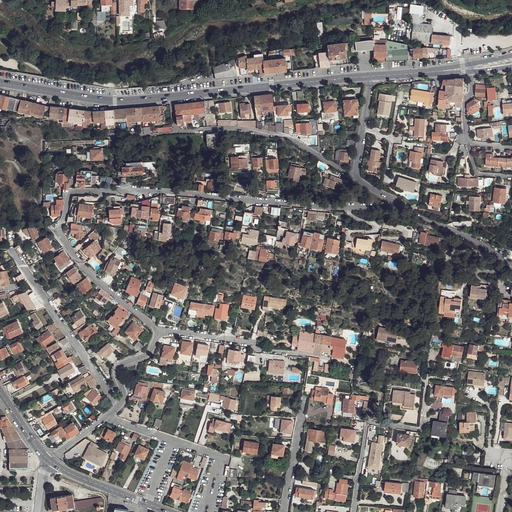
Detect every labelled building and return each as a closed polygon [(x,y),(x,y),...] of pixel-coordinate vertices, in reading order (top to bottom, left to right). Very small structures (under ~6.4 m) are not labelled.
[(66,6),(66,0),(56,0),(56,2),(52,2),(52,7),(56,7),(56,10),(66,11),(66,9),(66,6)] [(86,5),(86,9),(92,8),(91,0),(82,0),(83,5),(86,5)] [(133,8),(132,0),(119,0),(119,15),(126,15),(126,8),(129,8),(133,8)] [(180,0),(180,9),(189,9),(196,8),(199,8),(199,0),(180,0)] [(97,20),(97,21),(102,20),(106,20),(105,11),(97,12),(97,13),(97,18),(97,20)] [(413,23),(411,41),(431,43),(432,34),(432,25),(413,23)] [(356,45),(356,50),(374,49),(373,62),(386,61),(386,44),(387,41),(387,39),(387,38),(387,30),(387,26),(382,27),(382,30),(374,31),(374,38),(372,38),(372,40),(369,40),(355,42),(356,45)] [(154,34),(155,44),(165,37),(162,31),(154,34)] [(432,34),(431,43),(449,45),(450,36),(432,34)] [(386,44),(386,61),(408,59),(407,45),(387,41),(386,44)] [(334,44),(336,59),(340,58),(347,57),(345,43),(341,43),(338,44),(334,44)] [(327,45),(329,59),(336,59),(334,44),(327,45)] [(315,57),(316,67),(320,67),(330,66),(329,59),(327,45),(323,46),(324,52),(318,53),(314,53),(314,54),(315,57)] [(413,53),(413,58),(428,57),(427,52),(434,52),(434,48),(427,47),(420,48),(415,48),(412,48),(413,53)] [(238,63),(239,68),(240,68),(241,76),(248,75),(247,67),(247,58),(246,55),(236,59),(237,60),(238,60),(238,63)] [(247,67),(248,69),(252,69),(255,69),(256,73),(259,72),(259,74),(264,73),(263,60),(263,56),(254,58),(247,58),(247,67)] [(269,60),(269,73),(287,71),(285,58),(280,59),(277,59),(269,60)] [(213,68),(215,79),(237,76),(234,59),(213,68)] [(446,91),(446,92),(463,94),(464,86),(446,84),(446,91)] [(476,84),(475,88),(485,89),(485,96),(485,98),(487,98),(487,89),(486,85),(479,84),(476,84)] [(475,88),(475,96),(482,96),(485,96),(485,89),(475,88)] [(412,89),(410,100),(425,103),(424,105),(429,106),(430,107),(431,104),(429,104),(430,94),(433,94),(433,92),(431,92),(412,89)] [(440,90),(438,106),(448,108),(449,100),(446,99),(446,92),(446,91),(440,90)] [(446,92),(446,99),(449,100),(457,101),(462,102),(463,94),(446,92)] [(379,101),(377,114),(389,116),(392,95),(379,93),(378,100),(379,101)] [(254,96),(255,111),(260,110),(262,110),(274,109),(273,106),(272,94),(254,96)] [(1,95),(0,99),(0,108),(6,110),(7,109),(18,112),(21,100),(1,95)] [(344,100),(345,115),(353,115),(354,118),(357,118),(358,115),(358,114),(357,99),(344,100)] [(467,108),(470,114),(476,111),(475,110),(479,108),(477,103),(480,100),(473,99),(467,104),(467,108)] [(21,100),(18,112),(25,114),(30,115),(33,103),(21,100)] [(206,118),(207,127),(216,126),(215,113),(213,100),(204,101),(205,112),(206,118)] [(177,122),(178,126),(185,125),(184,121),(187,120),(187,115),(193,114),(199,113),(205,112),(204,101),(175,104),(176,116),(177,122)] [(322,113),(322,119),(339,118),(338,111),(336,111),(335,105),(335,101),(323,102),(324,112),(322,113)] [(216,104),(217,111),(220,111),(220,113),(231,111),(230,102),(219,103),(216,104)] [(296,103),(296,112),(310,111),(309,102),(296,103)] [(33,103),(30,115),(42,118),(45,109),(48,110),(49,107),(33,103)] [(240,103),(241,118),(245,118),(245,114),(251,113),(250,104),(245,104),(243,104),(243,103),(240,103)] [(511,113),(511,103),(503,104),(504,114),(511,113)] [(277,109),(278,115),(288,115),(288,111),(288,109),(286,109),(286,105),(277,105),(273,106),(274,109),(277,109)] [(50,106),(49,118),(58,120),(58,119),(59,107),(50,106)] [(148,107),(149,121),(156,120),(157,123),(161,122),(160,115),(163,115),(163,106),(159,106),(148,107)] [(127,121),(127,128),(131,128),(131,122),(143,121),(142,107),(126,109),(127,121)] [(63,121),(62,129),(68,130),(68,125),(72,125),(72,122),(83,123),(84,110),(65,108),(63,119),(63,121)] [(106,123),(106,125),(114,124),(114,122),(113,109),(105,110),(106,122),(106,123)] [(113,109),(114,122),(127,121),(126,109),(118,109),(113,109)] [(84,110),(83,123),(82,128),(86,128),(86,124),(89,124),(89,123),(94,124),(93,122),(93,111),(84,110)] [(93,111),(93,122),(100,122),(100,123),(106,122),(105,110),(93,111)] [(415,131),(414,136),(424,137),(425,119),(415,118),(415,126),(415,131)] [(296,124),(297,133),(301,132),(301,133),(311,133),(311,123),(296,124)] [(436,124),(436,132),(448,133),(449,130),(451,130),(451,125),(436,124)] [(158,128),(158,133),(173,132),(172,125),(163,126),(163,127),(158,128)] [(477,129),(478,134),(478,137),(478,138),(479,138),(487,137),(493,136),(492,128),(477,129)] [(432,132),(432,140),(443,140),(448,140),(448,137),(448,133),(436,132),(432,132)] [(206,133),(207,153),(215,153),(215,151),(219,151),(218,133),(206,133)] [(412,161),(411,167),(419,169),(423,148),(416,147),(415,152),(414,151),(411,151),(409,159),(413,159),(412,161)] [(370,165),(369,171),(375,172),(376,166),(381,167),(382,162),(378,162),(379,156),(380,150),(371,149),(370,158),(371,158),(371,161),(370,161),(369,165),(370,165)] [(91,159),(91,160),(103,160),(102,150),(91,150),(91,151),(91,159)] [(340,152),(339,160),(340,160),(340,162),(348,163),(349,152),(340,152)] [(486,153),(486,166),(490,166),(490,164),(499,165),(499,167),(503,167),(503,158),(493,157),(494,154),(486,153)] [(231,156),(232,169),(239,169),(239,168),(248,167),(247,158),(239,158),(239,156),(231,156)] [(252,157),(252,167),(253,167),(253,172),(258,172),(257,167),(262,166),(261,157),(252,157)] [(511,158),(503,158),(503,167),(507,167),(507,165),(511,165),(511,158)] [(265,160),(266,172),(278,171),(278,159),(265,160)] [(431,159),(429,171),(434,172),(434,175),(440,176),(442,166),(443,166),(444,161),(431,159)] [(350,172),(351,164),(335,163),(350,172)] [(122,167),(123,171),(121,171),(121,172),(118,172),(118,176),(122,176),(142,174),(142,168),(143,167),(143,166),(142,166),(126,167),(122,167)] [(291,166),(288,177),(292,178),(292,181),(298,182),(300,174),(305,175),(306,169),(300,167),(291,166)] [(77,177),(76,183),(79,183),(79,188),(80,188),(80,189),(84,189),(84,188),(85,188),(85,185),(91,185),(91,183),(91,175),(92,171),(81,170),(81,172),(81,177),(77,177)] [(59,173),(58,182),(60,182),(60,186),(64,187),(64,189),(69,189),(69,188),(69,183),(67,182),(68,174),(64,174),(59,174),(59,173)] [(325,177),(323,184),(340,190),(342,184),(344,180),(345,181),(345,179),(339,177),(339,178),(331,175),(330,179),(325,177)] [(458,178),(458,186),(478,186),(479,178),(458,178)] [(212,179),(209,179),(208,187),(211,188),(220,189),(221,180),(216,180),(215,179),(213,179),(212,179)] [(397,181),(396,186),(401,187),(404,188),(404,189),(414,192),(417,182),(407,179),(406,184),(397,181)] [(495,188),(493,202),(505,203),(506,189),(495,188)] [(431,194),(429,205),(434,206),(440,207),(442,196),(431,194)] [(480,196),(469,196),(469,210),(479,211),(480,196)] [(164,197),(164,205),(168,205),(168,204),(176,205),(177,198),(164,197)] [(153,198),(148,199),(150,204),(152,207),(156,205),(153,198)] [(51,205),(52,217),(60,216),(60,210),(63,210),(64,206),(63,203),(63,199),(57,200),(57,205),(51,205)] [(148,199),(141,202),(143,207),(146,208),(146,210),(147,210),(147,211),(149,211),(150,204),(148,199)] [(79,208),(78,215),(77,222),(81,222),(82,216),(92,218),(94,206),(80,204),(79,208)] [(178,210),(177,216),(176,216),(176,219),(178,219),(178,216),(182,217),(189,217),(191,218),(192,214),(189,214),(190,212),(190,207),(182,206),(182,208),(181,211),(178,210)] [(255,206),(254,214),(262,215),(263,207),(255,206)] [(132,211),(131,215),(137,216),(136,217),(144,218),(144,216),(146,216),(147,211),(147,210),(146,210),(138,209),(138,208),(133,207),(132,211)] [(271,207),(271,215),(280,215),(280,208),(271,207)] [(110,210),(110,222),(114,223),(121,223),(121,213),(123,212),(123,208),(120,208),(120,209),(114,209),(110,210)] [(151,208),(150,219),(160,220),(161,217),(160,217),(160,214),(158,214),(158,212),(159,209),(151,208)] [(195,213),(194,219),(198,220),(198,219),(210,221),(211,215),(212,215),(213,210),(200,208),(199,213),(195,213)] [(308,210),(307,220),(316,221),(317,212),(308,210)] [(71,228),(71,232),(77,233),(76,238),(81,239),(82,234),(85,235),(85,232),(82,232),(82,229),(81,229),(81,225),(76,225),(76,223),(71,223),(71,228)] [(159,233),(159,240),(162,240),(163,237),(165,238),(165,235),(170,236),(171,223),(164,223),(163,234),(159,233)] [(39,237),(34,225),(23,229),(24,234),(26,233),(28,236),(31,235),(33,239),(39,237)] [(210,231),(209,240),(218,241),(220,230),(212,228),(211,231),(210,231)] [(89,235),(92,239),(97,236),(99,235),(95,229),(89,235)] [(243,233),(241,242),(257,245),(259,231),(250,229),(249,235),(243,233)] [(226,231),(225,239),(229,240),(229,237),(232,238),(232,240),(236,240),(237,233),(226,231)] [(283,238),(282,242),(294,245),(296,233),(287,231),(285,238),(283,238)] [(303,235),(301,246),(309,248),(311,248),(314,233),(307,232),(306,236),(303,235)] [(314,233),(311,248),(312,248),(321,250),(323,240),(323,239),(324,234),(320,233),(314,232),(314,233)] [(421,232),(419,243),(438,247),(440,238),(426,235),(427,233),(421,232)] [(38,242),(44,252),(53,247),(55,246),(52,240),(49,242),(47,237),(38,242)] [(327,237),(324,252),(338,254),(340,240),(327,237)] [(357,238),(356,248),(362,249),(366,250),(370,251),(373,239),(369,238),(368,240),(357,238)] [(85,248),(92,256),(101,249),(94,241),(85,248)] [(383,241),(381,250),(399,254),(401,245),(383,241)] [(18,251),(20,254),(26,250),(22,245),(20,246),(17,249),(18,251)] [(256,251),(254,259),(266,261),(267,257),(269,257),(270,252),(268,252),(268,249),(264,248),(264,246),(259,245),(259,246),(257,246),(256,251)] [(83,250),(90,258),(92,256),(85,248),(83,250)] [(54,258),(63,271),(67,268),(65,267),(72,262),(64,251),(54,258)] [(105,271),(106,270),(113,273),(115,274),(121,261),(116,259),(114,263),(109,261),(108,261),(106,263),(103,270),(105,271)] [(70,277),(74,283),(82,278),(74,267),(67,272),(70,277)] [(7,271),(0,271),(0,283),(1,284),(2,290),(5,289),(5,286),(8,285),(7,271)] [(16,275),(22,284),(25,282),(20,273),(16,275)] [(104,278),(103,280),(110,286),(114,280),(105,274),(102,277),(104,278)] [(78,284),(84,292),(92,286),(86,278),(78,284)] [(130,281),(126,291),(137,296),(139,292),(138,292),(142,282),(137,279),(135,283),(130,281)] [(175,279),(174,281),(189,287),(190,284),(175,279)] [(149,281),(145,290),(151,292),(154,283),(149,281)] [(170,293),(184,299),(184,298),(189,287),(174,281),(170,293)] [(472,285),(470,297),(486,299),(487,289),(478,288),(478,286),(472,285)] [(46,292),(51,299),(59,294),(54,287),(46,292)] [(98,291),(95,295),(96,296),(96,297),(105,304),(109,299),(110,296),(102,289),(99,292),(98,291)] [(154,292),(150,305),(154,306),(159,308),(160,304),(162,299),(163,295),(154,292)] [(10,298),(13,302),(21,297),(18,293),(13,297),(10,298)] [(170,293),(168,297),(183,303),(184,299),(170,293)] [(140,294),(136,303),(144,306),(148,296),(145,295),(140,294)] [(244,296),(242,307),(243,307),(245,307),(252,309),(254,309),(256,298),(244,296)] [(264,296),(263,306),(269,307),(282,309),(283,305),(286,305),(286,302),(287,300),(264,296)] [(441,296),(439,312),(444,313),(444,311),(455,312),(456,310),(461,310),(462,299),(454,298),(454,299),(454,301),(451,300),(451,299),(446,298),(446,297),(441,296)] [(500,307),(499,313),(509,314),(508,316),(511,316),(511,300),(511,301),(510,302),(510,303),(502,302),(499,302),(498,307),(500,307)] [(0,317),(8,313),(3,302),(0,303),(0,317)] [(189,311),(188,315),(197,316),(197,313),(212,315),(214,306),(204,304),(191,302),(189,308),(189,311)] [(216,308),(215,317),(224,318),(226,319),(228,305),(224,304),(220,304),(220,309),(216,308)] [(111,323),(116,327),(121,321),(123,319),(124,319),(127,314),(126,313),(124,311),(118,307),(115,311),(116,312),(112,316),(111,315),(109,319),(112,322),(111,323)] [(81,319),(83,317),(85,316),(81,310),(75,314),(76,314),(77,313),(81,319)] [(32,321),(37,329),(43,325),(35,313),(31,315),(34,320),(32,321)] [(75,322),(78,326),(86,321),(83,317),(81,319),(77,313),(76,314),(71,317),(75,322)] [(7,329),(10,338),(23,332),(18,321),(7,325),(8,329),(7,329)] [(55,322),(48,325),(51,331),(53,330),(59,327),(55,322)] [(130,335),(135,339),(143,330),(133,322),(126,331),(130,335)] [(86,337),(87,339),(96,333),(98,332),(94,326),(92,328),(90,325),(81,331),(79,332),(82,337),(84,335),(86,337)] [(112,333),(115,335),(121,328),(118,326),(112,333)] [(225,327),(224,334),(233,335),(234,328),(225,327)] [(379,327),(377,337),(384,338),(384,340),(396,343),(398,332),(393,331),(388,330),(388,329),(379,327)] [(55,340),(48,330),(39,337),(42,341),(39,343),(43,348),(55,340)] [(61,331),(56,334),(60,341),(66,337),(61,331)] [(293,338),(292,345),(295,345),(298,346),(297,350),(312,352),(314,341),(315,334),(305,332),(300,331),(299,337),(296,336),(296,339),(293,338)] [(315,334),(314,341),(322,343),(324,335),(319,334),(315,334)] [(322,343),(321,353),(326,354),(332,355),(334,345),(330,344),(332,337),(324,335),(322,343)] [(334,345),(332,355),(343,358),(346,340),(339,338),(332,337),(330,344),(334,345)] [(10,345),(14,354),(22,350),(18,341),(10,345)] [(183,341),(181,353),(191,354),(193,343),(188,342),(183,341)] [(312,352),(312,353),(316,354),(320,355),(321,353),(322,343),(314,341),(312,352)] [(49,346),(47,348),(50,352),(59,347),(57,342),(49,346)] [(96,353),(100,357),(102,355),(103,356),(108,352),(107,351),(108,350),(111,353),(115,350),(109,342),(96,353)] [(198,343),(195,356),(200,357),(200,354),(207,355),(208,345),(203,344),(198,343)] [(447,348),(445,356),(451,357),(452,354),(462,357),(464,347),(448,344),(447,348)] [(470,344),(468,353),(477,354),(478,346),(470,344)] [(175,347),(164,345),(162,357),(160,357),(159,364),(167,365),(167,363),(175,365),(176,358),(174,358),(175,347)] [(55,363),(58,368),(69,362),(70,363),(73,361),(71,358),(70,356),(67,358),(62,349),(54,353),(55,354),(59,360),(55,363)] [(229,349),(227,359),(232,360),(232,359),(238,360),(242,361),(244,355),(240,354),(240,351),(235,350),(229,349)] [(268,368),(268,370),(284,372),(285,363),(282,363),(282,361),(278,360),(274,360),(269,359),(269,360),(268,368)] [(401,360),(400,371),(417,373),(418,362),(401,360)] [(20,362),(15,364),(20,375),(28,371),(22,361),(20,362)] [(58,371),(62,378),(75,371),(71,363),(58,371)] [(15,364),(12,366),(17,376),(20,375),(15,364)] [(208,364),(207,374),(210,374),(210,376),(216,376),(218,376),(218,372),(217,372),(217,369),(213,368),(213,365),(211,365),(208,364)] [(79,368),(82,374),(88,371),(85,365),(79,368)] [(469,372),(467,384),(471,384),(474,384),(484,385),(486,373),(469,372)] [(82,375),(69,382),(75,391),(81,388),(79,384),(87,379),(91,386),(97,383),(91,374),(84,378),(82,375)] [(12,383),(16,390),(28,383),(27,383),(24,376),(12,383)] [(134,383),(131,391),(133,391),(134,392),(134,394),(142,396),(143,392),(146,392),(147,392),(148,386),(149,384),(141,382),(141,385),(134,383)] [(436,385),(435,395),(439,395),(443,396),(443,394),(452,395),(453,387),(436,385)] [(154,388),(151,399),(160,402),(160,403),(162,403),(165,392),(155,389),(154,388)] [(314,396),(314,399),(327,401),(326,403),(331,404),(333,394),(328,393),(329,389),(321,388),(321,391),(315,390),(313,389),(312,396),(314,396)] [(87,398),(95,405),(102,396),(94,389),(91,392),(88,390),(83,394),(87,397),(87,398)] [(183,389),(181,398),(187,399),(194,400),(195,392),(183,389)] [(394,389),(393,398),(405,399),(404,403),(404,406),(409,407),(414,408),(414,410),(418,410),(418,405),(414,404),(416,394),(410,393),(410,391),(394,389)] [(234,410),(236,400),(221,396),(220,399),(225,400),(223,407),(234,410)] [(271,401),(270,406),(277,407),(280,407),(280,405),(280,402),(281,397),(271,396),(271,401)] [(344,398),(343,412),(353,413),(354,406),(354,400),(344,398)] [(62,404),(66,412),(73,408),(74,408),(69,400),(62,404)] [(0,418),(2,419),(1,427),(12,424),(6,415),(4,416),(0,410),(0,418)] [(47,428),(48,429),(57,423),(50,411),(45,414),(42,416),(36,419),(38,422),(39,422),(42,420),(47,428)] [(460,422),(460,430),(469,429),(469,432),(471,432),(471,430),(473,430),(475,430),(474,425),(473,425),(473,422),(476,422),(476,421),(476,411),(467,412),(467,421),(463,421),(462,412),(459,412),(457,422),(460,422)] [(433,426),(432,432),(437,432),(437,434),(446,435),(448,423),(449,416),(441,415),(441,422),(439,422),(434,421),(433,426)] [(156,418),(154,425),(157,426),(160,427),(162,420),(156,418)] [(229,436),(232,423),(211,418),(208,430),(229,436)] [(282,419),(280,432),(291,433),(293,421),(282,419)] [(39,422),(44,430),(47,428),(42,420),(39,422)] [(511,421),(501,421),(500,429),(504,429),(504,438),(508,438),(511,438),(511,421)] [(65,428),(71,437),(79,431),(73,422),(65,428)] [(3,427),(5,434),(17,432),(12,424),(3,427)] [(51,433),(57,440),(59,439),(66,434),(69,439),(71,437),(65,429),(64,430),(61,426),(51,433)] [(105,427),(101,435),(112,440),(113,438),(114,435),(115,432),(105,427)] [(341,428),(340,437),(341,439),(344,439),(346,438),(350,438),(350,437),(354,437),(354,434),(354,432),(355,429),(341,428)] [(308,432),(307,432),(310,433),(309,436),(307,436),(305,451),(311,452),(313,441),(324,443),(326,431),(308,429),(308,432)] [(399,433),(397,444),(401,445),(405,445),(410,446),(412,431),(407,431),(407,434),(403,434),(399,433)] [(5,434),(7,441),(21,438),(17,432),(5,434)] [(371,447),(370,458),(368,468),(378,470),(384,436),(379,435),(378,443),(372,442),(371,447)] [(9,448),(10,468),(18,467),(21,467),(28,467),(28,461),(31,461),(31,452),(28,452),(28,448),(21,438),(7,441),(9,448)] [(120,441),(116,449),(122,453),(119,457),(124,460),(131,447),(130,447),(126,445),(127,443),(128,441),(122,439),(121,442),(120,441)] [(244,441),(243,450),(248,450),(248,452),(257,453),(259,443),(244,441)] [(96,449),(98,446),(91,442),(89,445),(90,446),(89,448),(88,447),(82,457),(87,460),(89,456),(101,464),(106,455),(96,449)] [(273,443),(271,453),(278,454),(283,455),(284,445),(273,443)] [(139,445),(135,454),(144,459),(149,449),(150,447),(146,445),(145,447),(139,445)] [(89,456),(87,460),(99,467),(101,464),(89,456)] [(191,468),(182,464),(178,473),(187,476),(191,468)] [(191,468),(187,476),(195,480),(197,475),(199,471),(198,470),(195,469),(193,469),(191,468)] [(229,468),(227,477),(236,478),(237,470),(229,468)] [(474,472),(473,480),(478,481),(478,484),(494,487),(496,475),(485,473),(474,472)] [(423,497),(425,483),(427,483),(427,481),(428,479),(411,477),(411,478),(411,479),(411,480),(416,481),(414,496),(423,497)] [(335,497),(335,498),(346,500),(347,492),(348,484),(347,484),(347,480),(339,479),(339,483),(337,482),(335,497)] [(385,486),(385,491),(391,491),(391,492),(401,493),(401,491),(408,492),(409,483),(403,482),(403,483),(386,481),(385,486)] [(427,481),(426,490),(428,490),(430,492),(433,493),(432,495),(440,496),(442,496),(444,483),(427,481)] [(174,487),(170,496),(187,502),(191,493),(191,491),(184,489),(183,491),(180,490),(181,488),(174,485),(174,487)] [(297,494),(297,496),(312,499),(314,490),(296,487),(295,494),(297,494)] [(448,494),(447,506),(457,508),(457,504),(464,505),(466,497),(457,496),(457,491),(450,490),(449,495),(448,494)] [(51,498),(53,511),(59,510),(59,509),(68,507),(68,509),(75,508),(74,502),(73,494),(51,498)] [(75,508),(103,504),(102,497),(74,502),(75,508)] [(223,511),(224,510),(225,511),(228,498),(224,497),(220,511),(223,511)] [(251,508),(251,510),(262,511),(262,507),(265,507),(266,502),(258,501),(254,501),(253,505),(253,506),(253,508),(251,508)]
